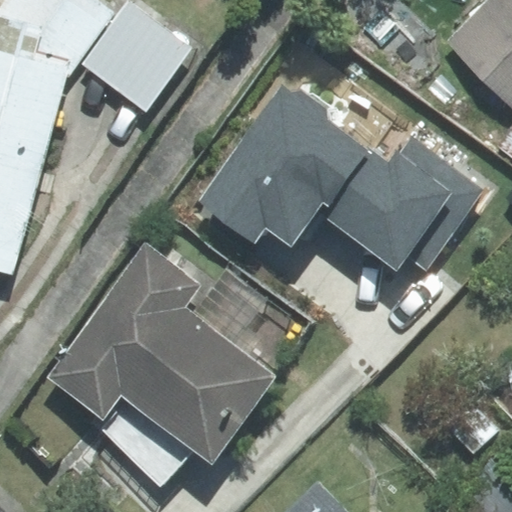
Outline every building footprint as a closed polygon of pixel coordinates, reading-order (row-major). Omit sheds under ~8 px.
[(116,0),(9,0),(0,13),(0,264),(32,273),(88,65),(129,10),(116,0)] [(145,0),(141,0),(96,64),(163,111),(210,45),(145,0)] [(511,0),(494,0),(460,37),(511,85),(511,0)] [(282,87),(200,204),(255,242),(265,227),(291,244),(322,200),(330,205),(370,148),(326,117),(330,111),(300,90),(295,97),(282,87)] [(370,148),(330,205),(321,218),(399,271),(407,260),(426,273),(484,189),(412,141),(402,156),(396,152),(390,161),(370,148)] [(162,234),(63,372),(116,409),(122,413),(141,386),(237,455),(300,367),(204,298),(220,276),(162,234)] [(369,511),(330,475),(294,511),(369,511)]
